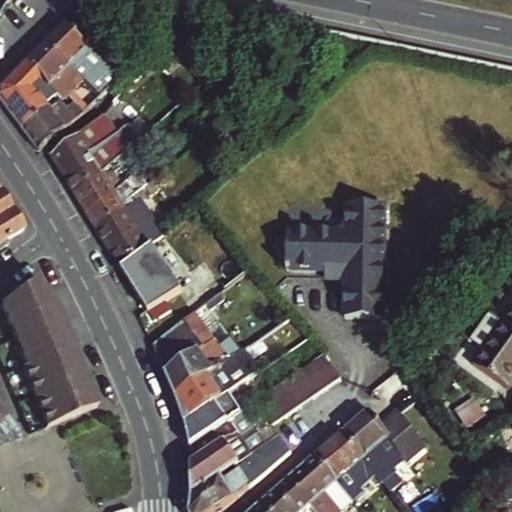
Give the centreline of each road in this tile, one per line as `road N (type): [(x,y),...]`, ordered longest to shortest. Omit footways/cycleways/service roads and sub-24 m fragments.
road 1 (residential): [(56,230),(143,415),(161,511)]
road 2 (residential): [(235,511),(386,377)]
road 3 (primary): [(352,0),(511,32)]
